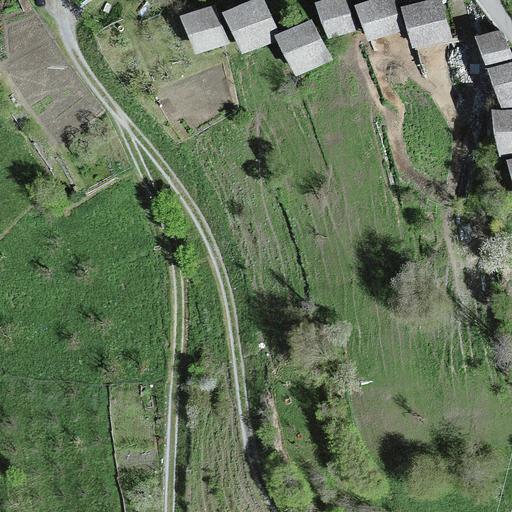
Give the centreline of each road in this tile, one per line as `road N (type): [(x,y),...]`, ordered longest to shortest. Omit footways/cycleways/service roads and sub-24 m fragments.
road 1 (track): [(56,0),(65,38),(87,74),(164,165),(212,240),(228,290),(251,446),(278,511)]
road 2 (track): [(118,114),(174,254),(179,288),(169,511)]
road 3 (track): [(458,162),(472,61),(452,0)]
